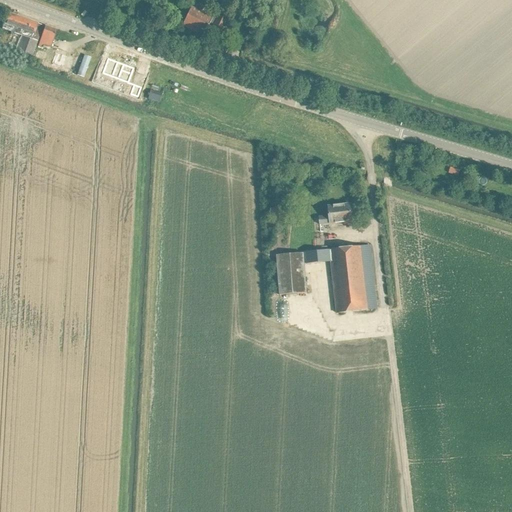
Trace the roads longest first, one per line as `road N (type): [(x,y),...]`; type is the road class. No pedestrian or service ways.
road 1 (tertiary): [(511,165),(280,96),(14,0)]
road 2 (track): [(383,322),(409,511)]
